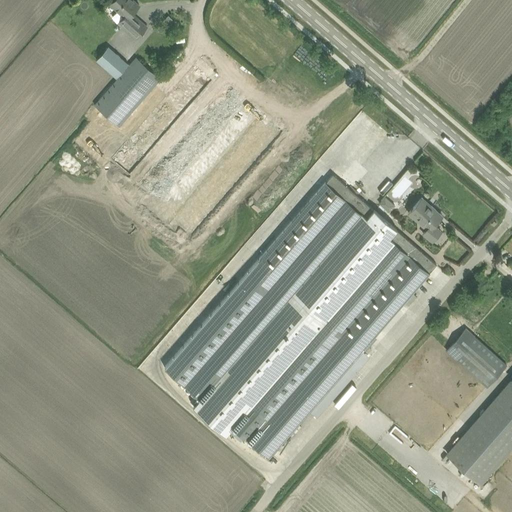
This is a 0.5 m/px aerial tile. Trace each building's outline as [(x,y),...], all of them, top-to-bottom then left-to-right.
[(132,13),(140,4),(134,0),(113,0),(110,3),(125,16),(120,22),(138,37),(147,26),(132,13)] [(104,51),(98,58),(97,59),(116,77),(129,63),(127,62),(122,57),(109,45),(109,46),(104,51)] [(149,201),(193,236),(286,123),(230,77),(204,109),(196,102),(221,72),(199,54),(113,159),(132,175),(143,161),(151,168),(137,185),(152,197),(149,201)] [(161,78),(136,57),(95,104),(119,125),(161,78)] [(373,209),(368,204),(333,174),(326,181),(258,258),(260,259),(166,366),(201,397),(195,405),(227,433),(233,425),(269,457),(362,350),(430,272),(430,271),(436,264),(396,229),(397,228),(374,208),(373,209)] [(376,203),(387,212),(394,204),(382,195),(376,203)] [(423,232),(433,240),(442,230),(434,224),(443,214),(422,197),(416,204),(408,213),(427,228),(423,232)] [(488,386),(507,363),(466,328),(447,350),(488,386)] [(511,376),(446,453),(481,484),(511,447),(511,376)]
